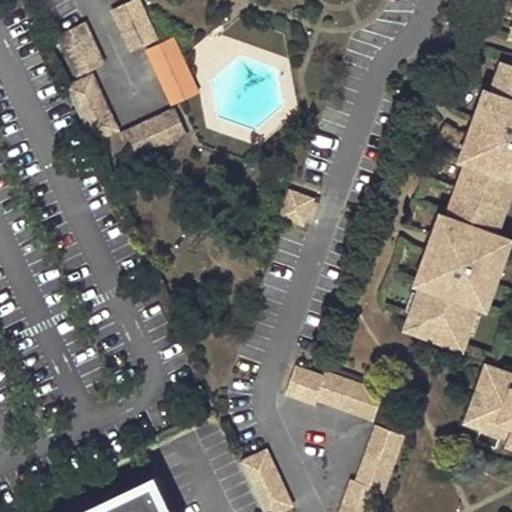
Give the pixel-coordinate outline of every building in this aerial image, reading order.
[(158,38),(139,0),(131,0),(112,9),(132,51),(158,38)] [(30,17),(7,24),(16,53),(39,46),(30,17)] [(105,63),(85,22),(59,34),(79,75),(105,63)] [(199,92),(174,37),(148,49),(173,104),(199,92)] [(498,79),(504,82),(509,65),(502,62),(496,79),(498,79)] [(438,226),(435,236),(436,237),(429,258),(427,257),(423,268),(429,270),(425,281),(422,280),(418,293),(422,294),(416,311),(414,310),(413,312),(408,327),(463,346),(468,332),(468,330),(466,329),(473,312),(477,314),(482,301),(478,300),(482,289),(490,292),(493,293),(496,282),(495,282),(503,261),(504,261),(508,250),(505,249),(497,247),(502,233),(496,231),(511,188),(511,65),(509,65),(504,82),(498,79),(493,92),(489,104),(483,102),(479,112),(481,113),(474,134),(472,133),(468,144),(474,146),(470,157),(465,170),(471,172),(459,206),(453,203),(448,216),(444,228),(438,226)] [(118,129),(93,74),(67,86),(93,141),(118,129)] [(188,134),(176,108),(120,133),(132,160),(188,134)] [(471,172),(465,170),(453,203),(459,206),(471,172)] [(292,190),(283,215),(298,221),(307,197),(292,190)] [(307,197),(298,221),(304,223),(313,199),(307,197)] [(510,236),(502,233),(497,247),(505,249),(510,236)] [(511,374),(505,372),(505,370),(503,369),(489,364),(469,419),(484,424),(485,425),(486,423),(503,430),(502,433),(511,436),(511,374)] [(375,419),(384,391),(326,371),(325,376),(296,367),(287,393),(316,404),(318,398),(375,419)] [(352,479),(340,511),(371,511),(379,490),(384,492),(404,435),(377,425),(357,481),(352,479)] [(277,511),(293,505),(268,449),(246,459),(241,461),(264,511),(277,511)] [(171,511),(155,478),(82,511),(171,511)]
